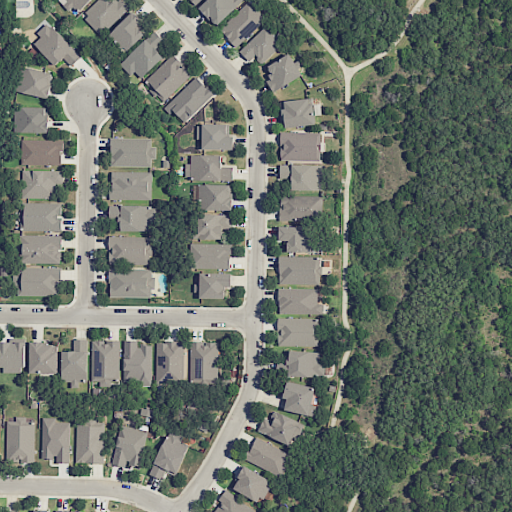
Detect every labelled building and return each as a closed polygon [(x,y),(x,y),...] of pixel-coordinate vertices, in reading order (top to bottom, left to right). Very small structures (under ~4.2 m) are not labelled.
[(59,0),(76,15),(90,0),(59,0)] [(99,34),(127,9),(118,0),(97,0),(81,15),(99,34)] [(239,0),(205,0),(198,7),(215,26),(242,2),(239,0)] [(236,47),(266,19),(249,1),(219,29),(236,47)] [(109,33),(126,51),(146,33),(138,24),(142,21),(133,11),(109,33)] [(80,57),(49,24),(31,41),(54,66),(62,58),(70,66),(80,57)] [(249,62),(254,56),(261,64),(282,44),(265,26),(239,51),(249,62)] [(121,63),(139,80),(163,57),(156,49),(164,41),(154,31),(121,63)] [(272,92),(301,76),(289,53),(266,65),(271,75),(265,79),(272,92)] [(143,82),(162,102),(192,74),(173,54),(143,82)] [(47,99),(51,86),(49,85),(52,74),(21,65),(14,90),(47,99)] [(184,124),(213,93),(195,76),(166,107),(184,124)] [(284,127),(314,125),(313,98),(282,100),(284,127)] [(47,133),(48,107),(14,107),(13,133),(47,133)] [(199,149),(233,149),(233,136),(227,136),(227,124),(199,124),(199,149)] [(280,159),(319,160),(320,133),(280,132),(280,159)] [(154,166),(154,146),(151,146),(151,138),(110,138),(110,166),(154,166)] [(21,164),(62,165),(62,140),(21,139),(21,164)] [(221,155),(190,155),(190,163),(185,163),(184,180),(232,181),(232,164),(220,164),(221,155)] [(291,190),(321,190),(322,165),(280,164),(279,179),(291,179),(291,190)] [(62,170),(21,170),(21,198),(54,198),(55,183),(62,183),(62,170)] [(150,199),(151,172),(110,171),(110,199),(150,199)] [(231,210),(231,184),(197,185),(197,210),(231,210)] [(280,196),(279,219),(321,220),(321,197),(280,196)] [(61,203),(20,202),(20,230),(61,231),(61,203)] [(109,205),(109,219),(119,219),(118,230),(156,231),(157,206),(109,205)] [(221,239),(222,228),(231,228),(231,214),(195,214),(195,239),(221,239)] [(287,252),(314,252),(314,226),(278,227),(278,241),(286,241),(287,252)] [(61,236),(20,235),(20,262),(61,264),(61,236)] [(108,264),(150,265),(150,237),(109,236),(108,264)] [(230,267),(230,244),(189,243),(189,267),(230,267)] [(320,285),(320,257),(279,256),(278,284),(320,285)] [(59,267),(21,268),(21,276),(16,276),(16,296),(60,296),(59,267)] [(152,269),(109,268),(109,297),(151,297),(152,269)] [(231,273),(200,273),(199,298),(224,299),(224,287),(230,287),(231,273)] [(278,313),(323,314),(323,304),(317,304),(317,289),(278,288),(278,313)] [(316,344),(316,318),(277,318),(277,345),(316,344)] [(87,382),(87,340),(72,340),(72,351),(61,351),(61,381),(69,381),(69,387),(78,388),(78,382),(87,382)] [(91,383),(118,384),(119,341),(92,340),(91,383)] [(151,345),(137,345),(137,341),(123,340),(123,381),(133,381),(133,386),(151,386),(151,345)] [(0,341),(0,371),(25,372),(25,342),(0,341)] [(217,379),(217,343),(200,343),(200,342),(190,341),(189,379),(217,379)] [(184,342),(156,342),(155,382),(184,383),(184,342)] [(29,373),(57,374),(58,344),(30,343),(29,373)] [(319,361),(319,352),(288,351),(287,376),(325,377),(325,361),(319,361)] [(316,406),(310,404),(314,388),(287,381),(282,398),(286,399),(284,409),(313,417),(316,406)] [(270,421),(263,418),(257,432),(295,447),(305,424),(274,411),(270,421)] [(41,458),(56,458),(56,463),(69,463),(70,422),(55,422),(55,418),(42,417),(41,458)] [(35,421),(7,421),(6,461),(33,462),(35,421)] [(76,424),(75,463),(103,463),(103,424),(76,424)] [(112,465),(126,467),(127,464),(140,467),(147,430),(120,425),(112,465)] [(176,476),(188,445),(181,442),(183,436),(167,430),(149,475),(161,479),(165,471),(176,476)] [(280,476),(290,454),(254,437),(244,460),(280,476)] [(272,481),(244,466),(232,488),(260,503),(272,481)] [(210,511),(255,511),(228,490),(210,511)]
